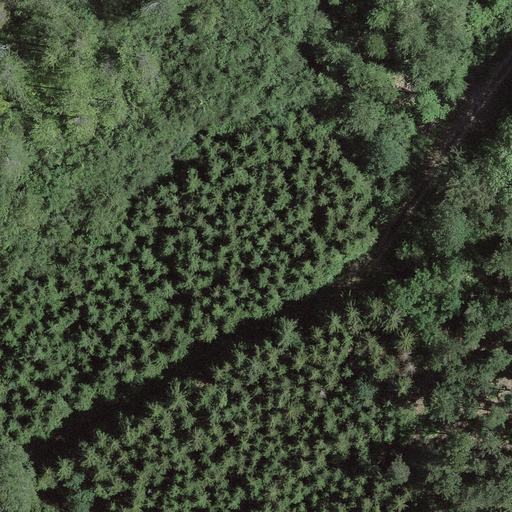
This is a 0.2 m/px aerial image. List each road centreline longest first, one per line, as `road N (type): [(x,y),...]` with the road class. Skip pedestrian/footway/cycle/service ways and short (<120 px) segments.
road 1 (track): [(65,432),(318,305),(383,252)]
road 2 (track): [(383,252),(511,66)]
